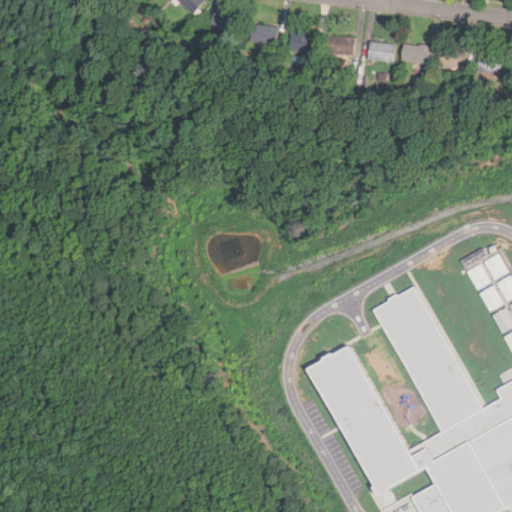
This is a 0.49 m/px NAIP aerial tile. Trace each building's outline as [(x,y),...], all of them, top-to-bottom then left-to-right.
[(206,0),(176,0),(193,14),(206,0)] [(242,16),(217,8),(212,26),(236,34),(242,16)] [(277,47),(280,28),(254,24),(251,43),(277,47)] [(292,52),(313,52),(313,34),(292,34),(292,52)] [(355,58),(355,36),(329,36),(329,58),(355,58)] [(394,63),(396,45),(371,42),(369,61),(394,63)] [(431,47),(404,45),(403,62),(430,64),(431,47)] [(467,51),(442,48),(440,68),(464,71),(467,51)] [(478,73),(504,74),(505,55),(480,54),(478,73)] [(488,256),(484,249),(461,260),(465,267),(488,256)] [(495,279),(509,272),(499,254),(485,262),(495,279)] [(477,289),(491,282),(482,264),(468,271),(477,289)] [(511,298),(511,275),(511,276),(498,283),(506,301),(511,298)] [(481,293),(490,311),(504,304),(495,286),(481,293)] [(352,345),(311,368),(383,495),(430,468),(439,484),(416,497),(424,511),(499,511),(511,505),(511,381),(498,389),(504,399),(485,409),(415,287),(375,309),(445,432),(412,450),(352,345)] [(502,333),(511,327),(511,318),(506,308),(493,315),(502,333)]
